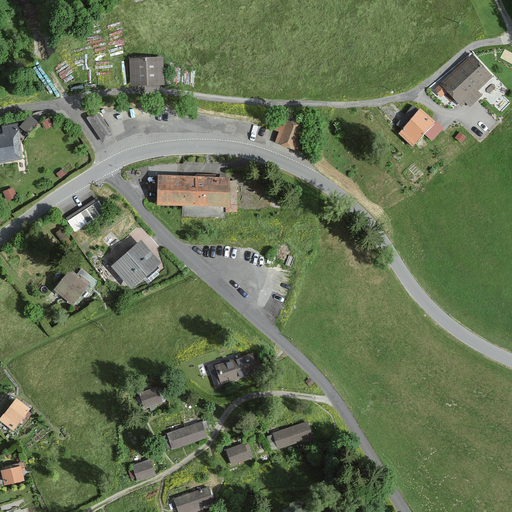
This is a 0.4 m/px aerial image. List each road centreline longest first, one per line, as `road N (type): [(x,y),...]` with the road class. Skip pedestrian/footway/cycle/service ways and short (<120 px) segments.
road 1 (tertiary): [(105,167),(157,149),(202,146),(297,168),(357,209),(443,320),(511,361)]
road 2 (unclassified): [(405,511),(335,395),(179,251),(105,167)]
road 3 (residential): [(66,101),(166,90),(239,102),(353,104),(413,93)]
road 4 (track): [(83,511),(205,448),(246,398),(335,395)]
road 5 (tertiary): [(0,239),(105,167)]
